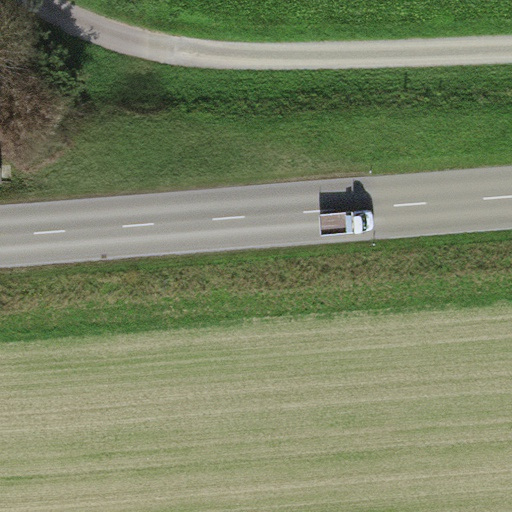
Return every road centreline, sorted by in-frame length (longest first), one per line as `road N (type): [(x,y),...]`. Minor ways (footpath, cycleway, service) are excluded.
road 1 (tertiary): [(0,238),(511,198)]
road 2 (track): [(511,52),(201,59),(67,27),(32,0)]
